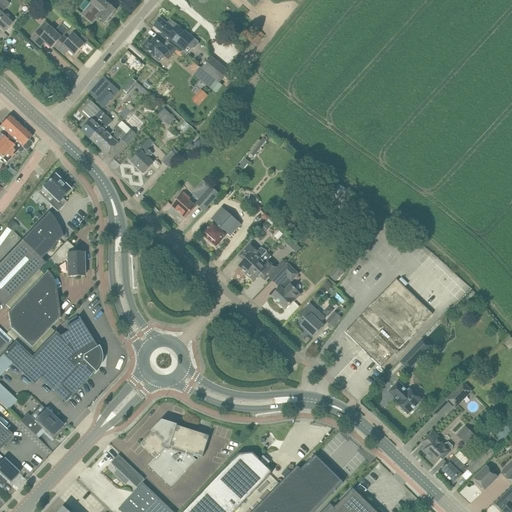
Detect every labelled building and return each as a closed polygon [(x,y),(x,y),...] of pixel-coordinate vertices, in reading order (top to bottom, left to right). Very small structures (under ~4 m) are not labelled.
[(0,0),(0,18),(3,15),(1,13),(9,4),(4,0),(0,0)] [(45,0),(42,0),(38,5),(46,13),(52,6),(45,0)] [(107,4),(102,0),(95,0),(82,16),(92,25),(97,19),(104,25),(116,11),(108,4),(107,4)] [(12,24),(3,15),(0,18),(0,28),(4,33),(12,24)] [(170,19),(166,24),(160,19),(154,27),(183,52),(181,53),(186,57),(192,49),(195,49),(198,45),(198,44),(170,19)] [(52,49),(54,46),(64,35),(69,30),(62,24),(55,32),(50,28),(45,33),(40,29),(31,39),(41,48),(46,43),(52,49)] [(242,52),(248,56),(265,35),(260,31),(242,52)] [(64,35),(54,46),(64,55),(69,50),(75,56),(89,41),(83,35),(78,39),(73,35),(69,39),(64,35)] [(167,41),(163,46),(155,39),(151,43),(148,41),(143,47),(154,57),(153,58),(159,63),(164,57),(168,60),(177,50),(167,41)] [(117,64),(132,78),(140,69),(125,55),(117,64)] [(211,57),(202,69),(219,83),(229,72),(211,57)] [(202,69),(200,67),(193,75),(213,91),(219,83),(202,69)] [(136,83),(132,80),(123,90),(128,94),(135,87),(145,96),(148,93),(136,82),(136,83)] [(107,89),(101,95),(96,100),(104,107),(114,96),(107,89)] [(205,93),(196,104),(199,106),(208,96),(205,93)] [(224,100),(221,104),(228,109),(231,105),(224,100)] [(98,124),(106,115),(92,102),(83,111),(92,119),(81,131),(90,139),(101,127),(98,124)] [(122,118),(133,108),(128,103),(118,114),(122,118)] [(164,109),(157,115),(168,126),(175,120),(164,109)] [(0,126),(9,134),(11,137),(22,126),(11,115),(0,126)] [(113,121),(106,115),(98,124),(101,127),(90,139),(99,147),(109,135),(104,130),(113,121)] [(109,135),(99,147),(107,155),(119,143),(116,141),(119,138),(127,145),(137,134),(122,122),(110,135),(109,135)] [(22,126),(11,137),(0,148),(0,156),(7,162),(18,150),(19,152),(21,152),(24,149),(25,149),(27,149),(32,145),(31,143),(29,140),(33,136),(22,126)] [(0,148),(11,137),(9,134),(5,138),(1,133),(0,133),(0,148)] [(199,137),(195,143),(195,145),(195,149),(205,148),(205,142),(199,137)] [(252,152),(250,154),(253,157),(254,157),(257,153),(267,141),(263,138),(260,141),(252,152)] [(153,153),(149,149),(154,143),(150,139),(139,150),(141,152),(132,162),(144,173),(153,163),(148,159),(153,153)] [(172,152),(171,151),(162,161),(168,167),(178,157),(177,156),(179,153),(174,150),(172,152)] [(14,176),(17,173),(9,168),(8,170),(14,176)] [(49,204),(58,212),(67,203),(62,198),(70,190),(61,181),(62,179),(58,175),(56,176),(55,175),(43,188),(54,198),(49,204)] [(201,186),(207,192),(196,204),(204,212),(219,195),(210,187),(204,182),(201,186)] [(328,198),(341,208),(351,195),(338,185),(328,198)] [(184,193),(179,199),(172,206),(185,218),(195,207),(189,201),(190,199),(184,193)] [(256,206),(252,209),(257,214),(262,209),(259,206),(256,206)] [(222,207),(217,212),(211,220),(213,222),(202,234),(217,247),(227,234),(230,237),(241,225),(222,207)] [(21,240),(0,262),(0,303),(4,307),(45,263),(41,259),(62,238),(63,238),(62,234),(60,230),(58,226),(56,223),(54,219),(52,216),(49,213),(48,212),(21,240)] [(17,228),(11,223),(8,226),(14,232),(17,228)] [(48,260),(49,261),(56,268),(63,260),(67,260),(67,277),(84,276),(84,253),(77,253),(77,251),(67,241),(48,260)] [(246,274),(267,253),(267,252),(265,250),(261,248),(259,250),(251,243),(241,254),(246,259),(238,267),(246,274)] [(271,257),(267,253),(246,274),(254,282),(262,274),(267,278),(269,277),(272,280),(287,264),(283,261),(277,267),(269,259),(271,257)] [(287,264),(272,280),(280,288),(272,297),(285,310),(300,294),(290,284),(299,275),(288,264),(287,264)] [(335,267),(328,277),(335,282),(342,272),(335,267)] [(56,287),(52,278),(47,271),(8,312),(11,328),(31,348),(59,319),(60,319),(56,287)] [(353,340),(363,349),(381,367),(399,349),(432,314),(402,285),(396,279),(345,332),(347,335),(344,338),(350,344),(353,340)] [(310,304),(301,315),(306,320),(301,325),(314,337),(323,327),(320,323),(325,318),(310,304)] [(341,318),(335,313),(327,321),(332,327),(341,318)] [(438,322),(440,323),(442,324),(443,324),(444,325),(445,326),(446,326),(446,327),(447,328),(446,314),(438,322)] [(15,342),(3,356),(34,385),(40,379),(65,402),(63,404),(64,404),(94,372),(95,371),(93,370),(95,368),(96,367),(97,364),(98,362),(100,362),(101,358),(98,358),(98,355),(98,353),(97,351),(96,349),(97,348),(97,347),(78,318),(79,320),(66,328),(68,331),(60,337),(55,332),(31,358),(15,342)] [(415,346),(400,362),(409,371),(424,355),(415,346)] [(407,391),(398,382),(389,392),(399,402),(396,404),(408,415),(421,400),(409,389),(407,391)] [(472,391),(464,382),(446,400),(455,408),(472,391)] [(27,414),(20,421),(35,436),(42,429),(52,438),(63,426),(45,409),(35,421),(27,414)] [(0,449),(13,436),(0,423),(0,449)] [(167,425),(165,425),(164,425),(163,426),(162,426),(161,426),(160,427),(159,426),(158,426),(159,428),(154,433),(153,432),(141,445),(155,458),(148,466),(171,488),(201,457),(203,457),(209,437),(176,426),(175,428),(168,425),(169,424),(168,424),(167,425)] [(432,431),(428,435),(421,442),(426,447),(423,451),(428,456),(427,457),(434,465),(441,458),(443,459),(452,450),(452,447),(449,443),(445,444),(443,446),(436,438),(438,437),(432,431)] [(461,440),(466,445),(475,437),(470,431),(461,440)] [(487,446),(473,461),(481,469),(496,455),(487,446)] [(465,459),(458,452),(449,461),(450,462),(441,471),(454,484),(463,474),(468,470),(461,463),(465,459)] [(136,488),(143,479),(117,454),(110,462),(136,488)] [(239,456),(184,511),(234,511),(272,473),(266,467),(270,462),(263,456),(259,460),(252,454),(239,456)] [(335,491),(336,490),(343,483),(343,484),(343,483),(342,482),(343,482),(342,481),(342,482),(331,472),(332,471),(331,471),(328,468),(328,467),(327,468),(317,457),(317,456),(316,457),(316,456),(313,459),(313,458),(312,459),(309,463),(309,462),(308,463),(307,465),(306,464),(306,465),(306,466),(303,469),(303,468),(302,469),(302,470),(298,466),(253,511),(314,511),(331,495),(332,495),(332,494),(335,491)] [(0,475),(9,484),(20,473),(4,459),(0,463),(0,475)] [(511,462),(500,473),(507,480),(511,474),(511,462)] [(497,478),(487,467),(474,479),(485,490),(497,478)] [(173,511),(171,510),(144,484),(143,483),(118,510),(119,510),(120,511),(173,511)] [(501,510),(502,511),(511,502),(511,500),(511,488),(495,505),(501,511),(501,510)] [(331,504),(323,511),(372,511),(352,492),(354,490),(353,489),(335,509),(331,504)] [(502,511),(511,511),(511,503),(511,502),(502,511)]
